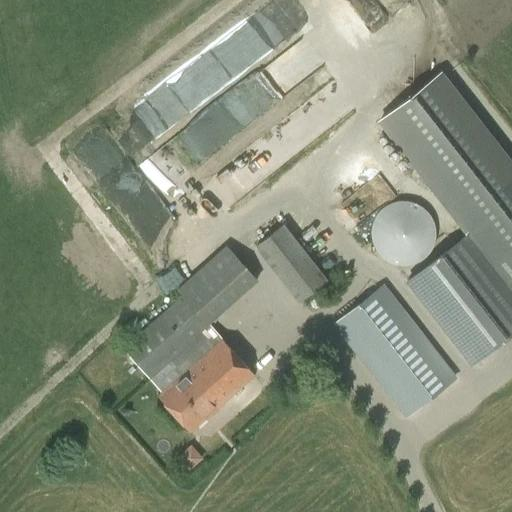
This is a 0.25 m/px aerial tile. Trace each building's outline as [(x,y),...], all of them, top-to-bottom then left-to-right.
[(245,59),(248,63),(258,54),(234,29),(212,51),(215,54),(210,59),(227,76),(245,59)] [(272,64),(162,147),(182,173),(328,62),(307,33),(287,48),(282,41),(264,54),(272,64)] [(409,281),(472,362),(511,331),(511,161),(443,72),(383,119),(470,233),(409,281)] [(340,83),(200,185),(218,211),(359,108),(340,83)] [(433,223),(429,214),(422,208),(414,203),(405,201),(396,201),(387,204),(380,210),(374,217),(371,226),(370,235),(372,244),(377,253),(384,259),(393,264),(403,265),(413,263),(422,259),(428,252),(433,243),(435,233),(433,223)] [(315,217),(268,254),(317,317),(364,280),(315,217)] [(176,289),(182,296),(121,350),(160,393),(157,396),(189,432),(253,375),(208,324),(257,280),(225,245),(176,289)] [(332,323),(405,417),(455,377),(383,284),(332,323)] [(180,451),(188,469),(204,461),(196,444),(180,451)]
